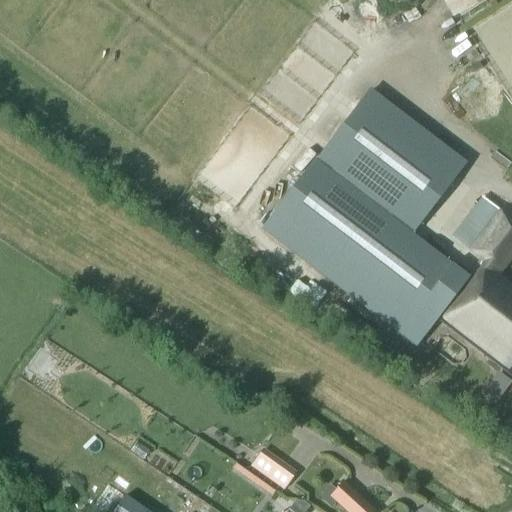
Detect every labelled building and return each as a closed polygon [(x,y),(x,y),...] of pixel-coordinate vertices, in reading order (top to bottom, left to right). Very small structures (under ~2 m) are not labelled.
[(314,160),(261,229),(416,347),(437,319),(438,320),(438,321),(511,377),(511,283),(499,273),(511,255),(511,221),(499,211),(499,212),(481,198),(451,237),(468,251),(468,252),(484,264),(472,279),(471,278),(470,279),(411,234),(463,166),(367,93),(315,161),(314,160)] [(499,374),(492,384),(503,391),(510,382),(499,374)] [(283,490),(295,473),(262,450),(250,467),(283,490)] [(330,498),(345,511),(374,511),(375,511),(344,483),(330,498)] [(146,511),(124,497),(113,511),(146,511)]
